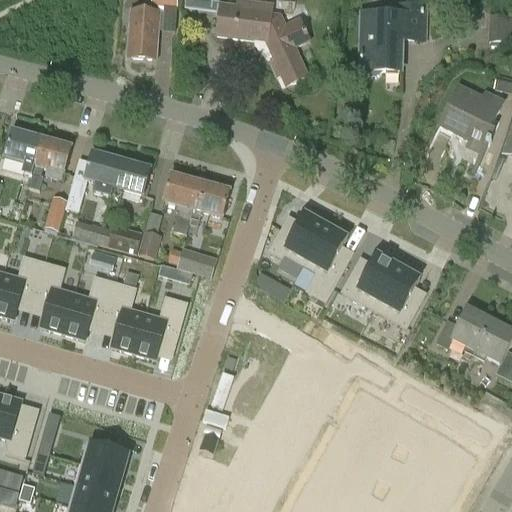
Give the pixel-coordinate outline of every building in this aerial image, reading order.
[(151,0),(151,9),(157,10),(164,10),(177,11),(177,0),(151,0)] [(217,40),(252,44),(253,37),(264,39),(266,42),(266,45),(274,64),(269,66),(276,83),(280,81),(289,77),(294,86),(307,80),(280,19),(271,18),(272,9),(237,5),(236,11),(220,9),(221,6),(213,5),(213,0),(185,0),(184,13),(217,17),(216,21),(219,21),(217,40)] [(379,79),(382,75),(400,76),(401,42),(424,42),(425,11),(404,10),(403,20),(363,18),(361,74),(364,78),(369,81),(374,81),(379,79)] [(130,12),(126,63),(157,65),(159,35),(161,15),(157,14),(130,12)] [(511,19),(488,19),(488,46),(511,46),(511,19)] [(511,98),(511,97),(511,79),(504,78),(504,81),(497,79),(494,91),(501,93),(501,95),(504,95),(503,100),(511,101),(511,98)] [(459,89),(439,129),(485,152),(494,135),(488,132),(502,104),(489,97),(487,103),(459,89)] [(511,162),(511,129),(501,159),(511,162)] [(32,179),(42,142),(12,134),(5,161),(26,167),(24,177),(32,179)] [(43,181),(40,181),(43,172),(65,178),(72,151),(42,142),(32,179),(28,192),(39,195),(43,181)] [(91,156),(84,183),(74,181),(62,225),(76,224),(78,215),(79,216),(88,184),(95,186),(92,196),(111,201),(121,165),(91,156)] [(121,165),(111,201),(119,203),(122,194),(144,200),(151,173),(121,165)] [(186,239),(201,187),(170,178),(163,205),(176,209),(174,216),(178,217),(173,235),(186,239)] [(201,187),(186,239),(185,244),(198,248),(202,233),(197,231),(201,216),(223,222),(230,195),(201,187)] [(31,210),(24,208),(19,225),(28,228),(27,232),(44,237),(45,232),(58,235),(66,204),(53,201),(47,222),(33,219),(35,211),(31,210)] [(19,225),(24,208),(14,205),(9,223),(19,225)] [(157,239),(162,220),(149,217),(138,259),(156,264),(162,240),(157,239)] [(279,240),(267,264),(300,280),(305,271),(323,234),(319,232),(321,228),(307,221),(305,225),(301,224),(290,246),(279,240)] [(97,250),(103,231),(91,228),(86,247),(97,250)] [(103,231),(97,250),(136,260),(142,237),(111,229),(110,233),(103,231)] [(323,234),(305,271),(326,282),(333,267),(344,245),(341,243),(343,239),(329,232),(327,236),(323,234)] [(178,269),(181,256),(171,253),(168,266),(178,269)] [(217,262),(193,255),(188,272),(212,279),(217,262)] [(181,256),(178,269),(187,271),(190,258),(181,256)] [(4,274),(0,287),(0,316),(14,320),(20,302),(33,306),(45,264),(25,258),(19,279),(4,274)] [(353,277),(342,300),(375,317),(379,308),(397,271),(394,269),(396,265),(382,258),(379,262),(376,261),(365,283),(353,277)] [(45,264),(33,306),(47,310),(41,328),(63,334),(75,294),(59,290),(65,269),(45,264)] [(397,271),(379,308),(400,319),(419,282),(415,280),(417,276),(403,269),(401,273),(397,271)] [(159,279),(171,283),(173,273),(162,270),(159,279)] [(125,286),(134,289),(137,280),(127,277),(125,286)] [(75,294),(63,334),(85,340),(90,322),(104,326),(116,284),(96,278),(90,299),(75,294)] [(260,293),(283,306),(290,294),(260,278),(257,283),(260,293)] [(116,284),(104,326),(117,330),(112,348),(134,354),(145,315),(130,310),(136,290),(134,289),(125,286),(116,284)] [(145,315),(134,354),(156,361),(161,342),(176,346),(188,304),(166,298),(161,319),(145,315)] [(468,312),(459,330),(447,324),(435,347),(447,353),(452,344),(476,357),(492,324),(468,312)] [(511,333),(492,324),(476,357),(500,369),(496,378),(507,383),(507,384),(511,386),(511,357),(507,355),(511,345),(511,333)] [(454,511),(501,431),(403,374),(389,399),(357,380),(281,511),(454,511)] [(0,399),(0,442),(2,443),(0,450),(0,457),(23,464),(33,429),(15,424),(20,406),(0,399)] [(89,445),(83,467),(119,477),(125,456),(109,451),(110,447),(94,443),(93,447),(89,445)] [(205,443),(201,455),(212,459),(216,447),(205,443)] [(40,445),(38,454),(51,458),(54,449),(40,445)] [(38,454),(35,463),(49,467),(51,458),(38,454)] [(83,467),(77,488),(113,498),(119,477),(83,467)] [(19,494),(23,481),(9,477),(6,490),(19,494)] [(23,485),(20,494),(34,498),(36,489),(23,485)] [(72,487),(66,507),(71,509),(82,511),(108,511),(113,498),(77,488),(72,487)] [(18,497),(4,493),(0,506),(0,507),(14,511),(18,497)] [(20,494),(18,503),(31,507),(34,498),(20,494)]
